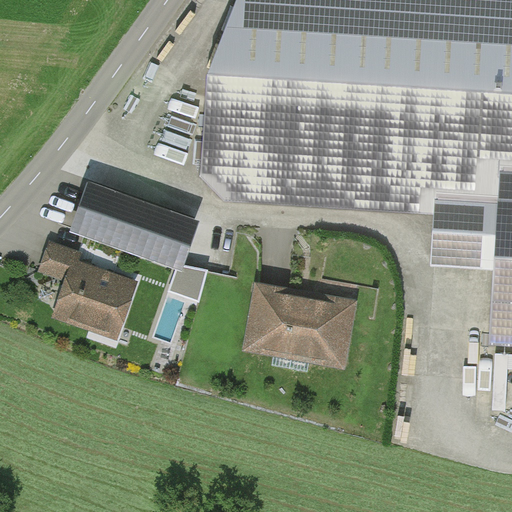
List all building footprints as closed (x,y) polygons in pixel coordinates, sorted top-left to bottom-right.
[(511,0),(229,0),(195,76),(188,177),(220,204),(428,219),(423,267),(490,274),(484,344),(511,346),(511,0)] [(93,186),(77,231),(179,266),(180,264),(195,222),(93,186)] [(57,314),(116,335),(134,285),(76,265),(79,255),(52,246),(43,269),(70,279),(57,314)] [(207,270),(180,264),(171,291),(199,300),(207,270)] [(341,372),(353,304),(253,286),(241,354),(341,372)]
